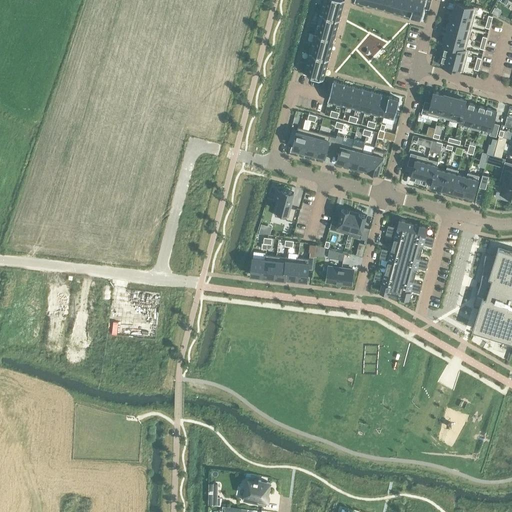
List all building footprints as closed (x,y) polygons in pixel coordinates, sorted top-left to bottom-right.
[(323,0),(323,3),(342,8),(344,0),(323,0)] [(374,0),(373,6),(383,9),(384,0),(374,0)] [(384,0),(383,9),(392,11),(394,0),(384,0)] [(394,0),(392,11),(401,14),(404,0),(394,0)] [(404,0),(401,14),(410,16),(414,0),(404,0)] [(414,0),(410,16),(421,19),(425,0),(414,0)] [(455,1),(452,12),(474,18),(477,7),(455,1)] [(323,3),(320,13),(340,18),(342,8),(323,3)] [(452,12),(449,23),(472,29),(474,18),(452,12)] [(320,13),(317,23),(337,28),(340,18),(320,13)] [(317,23),(315,33),(334,38),(337,28),(317,23)] [(449,23),(447,33),(469,39),(472,29),(449,23)] [(315,33),(312,43),(332,48),(334,38),(315,33)] [(447,33),(444,43),(446,44),(469,50),(472,40),(469,39),(447,33)] [(312,43),(309,52),(329,58),(332,48),(312,43)] [(446,44),(443,54),(466,60),(469,50),(446,44)] [(309,52),(307,62),(326,68),(329,58),(309,52)] [(443,54),(440,65),(463,71),(466,60),(443,54)] [(307,62),(304,73),(324,78),(326,68),(307,62)] [(333,81),(328,101),(338,103),(343,83),(333,81)] [(343,83),(338,103),(347,106),(352,86),(343,83)] [(352,86),(347,106),(356,108),(361,88),(352,86)] [(361,88),(356,108),(365,111),(371,91),(361,88)] [(371,91),(365,111),(375,113),(380,93),(371,91)] [(425,101),(421,113),(438,117),(439,116),(445,94),(434,91),(431,102),(425,101)] [(380,93),(375,113),(384,116),(389,96),(380,93)] [(445,94),(439,116),(441,117),(449,119),(455,97),(445,94)] [(389,96),(384,116),(394,119),(400,98),(389,96)] [(455,97),(449,119),(459,122),(460,121),(465,102),(465,100),(455,97)] [(465,102),(460,121),(470,124),(475,104),(465,102)] [(470,125),(469,128),(480,130),(481,127),(486,107),(475,104),(470,124),(470,125)] [(486,107),(481,127),(491,130),(489,134),(496,136),(499,124),(493,122),(497,110),(486,107)] [(298,126),(292,148),(303,151),(309,129),(298,126)] [(309,129),(303,151),(314,154),(319,132),(309,129)] [(319,132),(314,154),(325,157),(326,153),(332,155),(337,137),(328,134),(319,132)] [(337,137),(332,155),(338,156),(336,162),(347,165),(352,148),(353,146),(342,143),(344,136),(337,134),(337,137)] [(496,145),(494,154),(502,156),(507,137),(503,136),(499,135),(498,139),(496,145)] [(352,148),(347,165),(358,168),(362,151),(364,147),(353,144),(353,146),(352,148)] [(457,147),(455,153),(462,155),(463,148),(457,147)] [(372,154),(368,170),(379,173),(385,153),(373,150),(372,154)] [(362,151),(358,168),(368,170),(372,154),(362,151)] [(411,152),(408,165),(414,166),(410,178),(421,181),(427,158),(428,157),(411,152)] [(489,155),(488,161),(502,165),(504,159),(489,155)] [(427,158),(421,181),(432,184),(437,168),(438,161),(427,158)] [(511,162),(505,161),(500,179),(505,180),(511,182),(511,162)] [(447,170),(442,189),(452,192),(457,173),(458,170),(448,167),(447,170)] [(432,184),(432,186),(442,189),(447,170),(437,168),(432,184)] [(467,176),(462,194),(473,197),(479,175),(468,172),(467,176)] [(457,173),(452,192),(462,194),(467,176),(457,173)] [(483,174),(479,186),(486,188),(489,176),(483,174)] [(511,182),(505,180),(501,192),(511,195),(511,182)] [(276,191),(273,205),(277,206),(275,214),(287,216),(291,195),(276,191)] [(331,227),(349,232),(350,228),(354,212),(342,209),(340,217),(334,215),(331,227)] [(354,212),(350,228),(362,231),(365,223),(367,215),(354,212)] [(388,225),(387,229),(410,236),(413,224),(408,222),(408,221),(399,219),(397,227),(388,225)] [(362,231),(361,235),(367,237),(371,225),(365,223),(362,231)] [(419,225),(413,224),(410,236),(433,242),(435,237),(426,235),(428,226),(420,224),(419,225)] [(410,236),(387,229),(386,234),(395,236),(393,243),(407,247),(410,236)] [(432,246),(433,242),(410,236),(407,247),(422,251),(423,244),(432,246)] [(407,247),(393,243),(391,250),(382,248),(381,253),(404,259),(407,247)] [(481,283),(473,306),(479,307),(473,326),(511,337),(511,250),(498,246),(496,255),(485,253),(481,283)] [(420,258),(422,251),(407,247),(404,259),(427,265),(428,261),(420,258)] [(329,249),(328,258),(343,260),(344,253),(329,249)] [(404,259),(381,253),(380,257),(388,260),(387,267),(401,270),(404,259)] [(254,257),(252,275),(263,276),(266,258),(254,257)] [(266,258),(263,276),(274,278),(276,260),(266,258)] [(426,270),(427,265),(404,259),(401,270),(415,274),(417,267),(426,270)] [(276,260),(274,278),(285,279),(285,278),(287,261),(276,260)] [(287,261),(285,278),(296,279),(298,261),(287,260),(287,261)] [(298,261),(296,279),(307,280),(309,263),(298,261)] [(329,265),(327,281),(352,284),(354,268),(329,265)] [(401,270),(387,267),(385,274),(376,271),(375,276),(398,282),(401,270)] [(413,281),(415,274),(401,270),(398,282),(421,288),(422,284),(413,281)] [(375,276),(373,280),(382,283),(380,291),(388,293),(389,292),(395,294),(398,282),(375,276)] [(420,293),(421,288),(398,282),(395,294),(400,296),(400,297),(409,299),(411,290),(420,293)] [(253,496),(251,502),(264,505),(265,499),(274,500),(277,484),(264,481),(263,485),(255,483),(253,496)]
